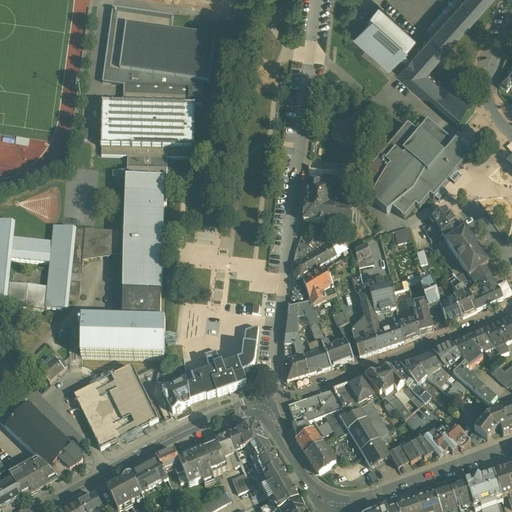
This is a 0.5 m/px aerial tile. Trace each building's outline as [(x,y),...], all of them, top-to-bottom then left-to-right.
[(461,0),(410,57),(407,61),(405,63),(397,73),(460,128),(463,125),(465,126),(467,123),(465,122),(473,113),(426,71),(489,0),(461,0)] [(414,39),(380,9),(378,7),(370,17),(372,18),(355,37),(389,67),(399,55),(403,51),(414,39)] [(203,83),(120,71),(126,26),(170,32),(172,17),(113,9),(102,84),(124,86),(123,104),(190,106),(191,106),(191,96),(191,95),(190,95),(191,91),(202,93),(203,83)] [(170,32),(126,26),(120,71),(203,83),(210,83),(210,82),(216,38),(170,32)] [(407,54),(403,51),(399,55),(404,58),(407,61),(410,57),(407,54)] [(511,69),(500,88),(507,93),(511,85),(511,69)] [(191,106),(190,106),(123,104),(102,104),(101,149),(102,149),(146,150),(193,151),(194,151),(195,106),(191,106)] [(427,119),(416,133),(408,126),(366,174),(371,178),(365,184),(375,192),(370,200),(387,214),(392,210),(404,220),(415,207),(419,210),(430,197),(433,200),(444,187),(444,186),(449,180),(454,184),(461,176),(456,172),(471,154),(468,151),(471,147),(463,140),(459,144),(456,141),(455,142),(427,119)] [(146,150),(102,149),(101,157),(127,158),(167,158),(193,159),(193,151),(146,150)] [(167,158),(127,158),(127,180),(164,181),(166,181),(167,158)] [(339,182),(308,179),(304,223),(317,224),(317,225),(333,227),(333,226),(352,228),(353,212),(342,211),(342,203),(337,203),(339,182)] [(127,180),(126,180),(124,235),(124,249),(124,256),(123,292),(124,292),(160,293),(161,293),(164,186),(164,181),(127,180)] [(457,226),(445,209),(432,220),(442,235),(457,226)] [(75,231),(54,228),(53,240),(53,244),(13,240),(13,236),(14,224),(0,223),(0,305),(6,306),(6,304),(8,286),(10,264),(11,260),(51,264),(50,268),(48,290),(46,308),(46,310),(67,312),(69,298),(69,296),(69,292),(73,257),(74,247),(75,231)] [(428,230),(436,238),(440,234),(431,226),(428,230)] [(488,267),(465,232),(463,234),(457,226),(442,235),(442,236),(447,244),(447,245),(470,279),(471,279),(486,269),(488,267)] [(409,229),(395,233),(398,247),(413,243),(409,229)] [(124,235),(75,231),(74,247),(73,257),(69,292),(80,293),(83,260),(91,261),(92,259),(100,259),(100,258),(109,258),(109,256),(117,257),(117,255),(124,256),(124,249),(124,235)] [(321,240),(313,236),(310,240),(317,245),(319,243),(321,240)] [(317,245),(310,240),(307,244),(306,246),(312,251),(317,245)] [(306,246),(300,241),(298,249),(311,259),(317,255),(312,251),(306,246)] [(327,248),(319,243),(317,245),(324,251),(328,249),(327,248)] [(328,249),(324,251),(330,262),(346,253),(333,246),(331,247),(328,249)] [(367,247),(355,253),(357,264),(370,258),(367,247)] [(311,259),(298,249),(295,256),(302,264),(311,259)] [(324,251),(317,255),(323,266),(330,262),(324,251)] [(424,252),(417,254),(421,267),(427,265),(424,252)] [(317,255),(311,259),(317,269),(323,266),(317,255)] [(302,264),(295,256),(293,268),(302,264)] [(370,258),(357,264),(358,271),(373,267),(370,258)] [(311,259),(302,264),(309,274),(317,269),(311,259)] [(302,264),(293,268),(293,276),(297,282),(309,275),(309,274),(302,264)] [(486,269),(471,279),(475,287),(478,285),(491,278),(486,269)] [(325,271),(303,284),(310,303),(333,289),(325,271)] [(456,280),(468,293),(475,287),(470,279),(464,272),(456,280)] [(498,290),(491,278),(478,285),(485,297),(498,290)] [(436,292),(431,280),(420,284),(428,305),(425,306),(427,311),(440,306),(438,299),(437,295),(436,292)] [(468,293),(456,280),(450,285),(458,295),(451,299),(452,301),(456,307),(462,319),(477,312),(473,303),(468,293)] [(368,286),(369,291),(375,315),(396,310),(390,281),(368,286)] [(47,289),(9,285),(9,286),(8,286),(6,304),(7,304),(7,308),(45,312),(45,308),(46,308),(48,290),(47,290),(47,289)] [(333,289),(310,303),(311,306),(312,306),(313,309),(326,302),(337,298),(333,289)] [(473,289),(468,293),(473,303),(479,300),(473,289)] [(441,290),(436,292),(437,295),(438,299),(442,298),(444,298),(441,290)] [(498,290),(485,297),(479,300),(473,303),(477,312),(503,300),(499,290),(498,290)] [(375,315),(369,291),(363,293),(359,294),(365,320),(352,333),(355,342),(369,338),(374,336),(379,334),(375,315)] [(160,293),(124,292),(124,322),(160,323),(160,293)] [(452,301),(444,304),(442,298),(438,299),(440,306),(447,326),(462,319),(456,307),(452,301)] [(425,306),(424,303),(413,305),(415,312),(414,312),(416,321),(419,335),(433,332),(430,320),(427,311),(425,306)] [(311,306),(296,309),(298,330),(298,334),(311,330),(309,325),(318,322),(313,309),(312,306),(311,306)] [(289,310),(287,329),(298,330),(296,309),(289,310)] [(343,313),(332,319),(338,330),(349,324),(343,313)] [(124,322),(112,322),(112,316),(83,316),(82,357),(163,359),(164,323),(124,322)] [(416,321),(403,323),(407,343),(420,338),(419,335),(416,321)] [(318,322),(309,325),(311,330),(320,327),(318,322)] [(403,323),(399,324),(400,327),(403,344),(407,343),(403,323)] [(511,335),(506,323),(484,333),(492,347),(494,350),(505,346),(511,342),(511,335)] [(327,345),(320,327),(311,330),(318,346),(322,346),(327,345)] [(400,327),(393,329),(397,346),(403,344),(400,327)] [(298,330),(287,329),(286,338),(299,338),(298,334),(298,330)] [(393,329),(383,333),(388,350),(397,346),(393,329)] [(254,330),(245,333),(243,346),(257,348),(259,330),(254,330)] [(379,334),(374,336),(379,353),(388,350),(383,333),(379,334)] [(469,340),(467,340),(476,352),(477,351),(479,350),(481,353),(484,352),(486,354),(494,350),(492,347),(484,333),(469,340)] [(355,342),(354,343),(360,360),(379,353),(374,336),(369,338),(355,342)] [(299,338),(286,338),(284,347),(291,347),(294,347),(301,347),(299,338)] [(467,340),(450,348),(460,362),(464,367),(465,373),(482,360),(476,352),(467,340)] [(334,348),(330,349),(328,344),(327,345),(322,346),(330,371),(348,364),(340,346),(339,344),(334,346),(334,348)] [(346,344),(340,346),(348,364),(353,362),(346,344)] [(237,363),(222,368),(221,366),(214,369),(215,371),(191,379),(192,379),(186,381),(190,405),(207,399),(207,400),(217,397),(217,398),(224,396),(231,394),(230,394),(237,391),(237,390),(246,386),(242,375),(247,373),(249,372),(252,370),(254,368),(255,365),(257,348),(243,346),(241,362),(238,363),(237,363)] [(314,356),(304,359),(309,378),(330,371),(322,346),(318,346),(312,348),(314,356)] [(505,346),(494,350),(499,355),(501,358),(509,355),(505,346)] [(297,360),(291,362),(291,347),(284,347),(284,363),(287,384),(309,378),(304,359),(301,347),(294,347),(297,360)] [(450,348),(439,353),(451,368),(460,362),(450,348)] [(451,368),(439,353),(433,356),(442,368),(448,372),(451,368)] [(433,356),(412,365),(413,366),(426,378),(433,373),(442,368),(433,356)] [(67,368),(58,358),(55,361),(64,371),(67,368)] [(55,361),(41,374),(50,384),(64,371),(55,361)] [(412,365),(401,368),(405,376),(406,375),(411,382),(417,388),(426,378),(413,366),(412,365)] [(401,368),(399,366),(390,369),(392,371),(398,378),(405,386),(410,383),(411,382),(406,375),(405,376),(401,368)] [(464,367),(453,377),(458,382),(468,390),(471,392),(478,384),(465,373),(464,367)] [(132,368),(115,377),(113,372),(100,378),(102,383),(90,389),(83,392),(74,397),(101,452),(125,440),(127,445),(137,440),(136,437),(143,434),(142,432),(159,423),(132,368)] [(442,368),(433,373),(449,387),(454,387),(458,382),(453,377),(450,374),(448,372),(442,368)] [(504,374),(499,369),(492,375),(508,389),(509,388),(511,384),(511,375),(508,371),(504,374)] [(392,371),(365,381),(383,401),(384,400),(393,392),(394,391),(397,394),(402,389),(405,386),(398,378),(392,371)] [(178,387),(171,390),(171,389),(163,393),(166,399),(165,399),(168,405),(169,404),(173,413),(176,413),(177,414),(181,412),(181,410),(190,406),(186,381),(186,378),(176,382),(178,387)] [(362,379),(347,386),(347,387),(358,406),(365,402),(374,397),(362,379)] [(468,390),(458,382),(452,391),(448,397),(459,404),(468,390)] [(416,389),(410,383),(405,386),(416,397),(422,403),(428,397),(417,388),(416,389)] [(497,401),(478,384),(471,392),(490,409),(497,401)] [(416,397),(405,386),(402,389),(404,392),(404,394),(412,402),(416,397)] [(347,387),(333,393),(344,411),(345,413),(338,416),(339,418),(348,433),(367,421),(361,411),(358,406),(347,387)] [(397,397),(393,392),(384,400),(389,405),(397,412),(403,408),(395,399),(397,397)] [(333,393),(319,398),(326,418),(344,411),(333,393)] [(416,397),(412,402),(419,409),(424,405),(422,403),(416,397)] [(428,397),(422,403),(424,405),(425,404),(426,405),(430,401),(429,400),(430,399),(428,397)] [(318,398),(289,408),(295,425),(292,426),(294,430),(307,425),(326,418),(319,398),(318,398)] [(365,402),(358,406),(361,411),(367,407),(365,402)] [(82,457),(27,405),(5,429),(37,460),(59,480),(78,470),(80,467),(82,463),(82,457)] [(397,412),(389,405),(384,407),(390,417),(397,412)] [(388,435),(369,406),(367,407),(361,411),(367,421),(379,441),(388,435)] [(403,408),(397,412),(405,422),(411,416),(403,408)] [(326,418),(328,423),(339,418),(338,416),(345,413),(344,411),(326,418)] [(503,439),(510,436),(503,417),(495,411),(474,435),(487,445),(500,430),(503,439)] [(339,418),(328,423),(334,433),(339,441),(349,435),(348,433),(339,418)] [(367,421),(348,433),(349,435),(371,471),(385,462),(386,463),(387,462),(386,461),(390,459),(389,458),(382,446),(379,441),(367,421)] [(334,433),(328,423),(318,429),(324,439),(334,433)] [(255,425),(238,435),(237,433),(234,434),(228,436),(236,455),(246,451),(265,442),(255,425)] [(307,425),(294,430),(298,440),(311,432),(307,425)] [(444,433),(442,431),(436,436),(434,434),(428,439),(444,458),(449,453),(453,457),(459,451),(461,453),(471,445),(451,428),(444,433)] [(298,440),(296,442),(306,457),(322,445),(313,431),(311,432),(298,440)] [(388,435),(379,441),(382,446),(391,440),(388,435)] [(236,455),(228,436),(216,441),(217,445),(224,460),(230,457),(236,455)] [(444,458),(428,439),(423,443),(439,462),(444,458)] [(246,451),(236,455),(240,464),(250,460),(255,470),(254,470),(259,479),(255,481),(256,483),(282,473),(265,442),(246,451)] [(422,442),(403,453),(410,465),(411,466),(423,459),(424,461),(434,456),(422,442)] [(224,460),(217,445),(211,448),(222,475),(229,472),(224,460)] [(322,445),(306,457),(319,477),(336,466),(322,445)] [(203,448),(188,454),(189,457),(178,461),(181,467),(185,478),(187,483),(189,488),(202,483),(204,488),(214,483),(212,478),(222,475),(211,448),(204,451),(203,448)] [(401,450),(389,458),(390,459),(398,472),(410,465),(403,453),(401,450)] [(174,451),(156,459),(158,463),(164,475),(174,470),(181,467),(178,461),(174,451)] [(240,464),(236,455),(230,457),(233,462),(232,462),(235,470),(241,467),(240,464)] [(37,460),(9,476),(12,481),(23,500),(59,480),(37,460)] [(164,475),(158,463),(156,464),(154,465),(164,485),(166,484),(168,483),(164,475)] [(154,465),(132,477),(141,497),(164,485),(154,465)] [(185,478),(181,467),(174,470),(179,481),(185,478)] [(511,468),(495,474),(493,475),(494,477),(496,477),(498,476),(506,500),(510,511),(511,510),(511,468)] [(282,511),(299,502),(282,473),(256,483),(269,506),(260,511),(282,511)] [(121,485),(120,484),(107,491),(117,511),(120,511),(143,500),(141,497),(132,477),(131,477),(130,476),(124,479),(123,481),(124,483),(121,485)] [(506,500),(498,476),(496,477),(494,477),(501,501),(504,501),(506,500)] [(494,477),(480,482),(478,481),(477,483),(465,487),(472,509),(473,511),(497,511),(496,508),(503,506),(501,501),(494,477)] [(12,481),(0,486),(0,509),(0,510),(14,502),(15,505),(23,500),(12,481)] [(465,487),(450,492),(456,511),(464,511),(472,509),(465,487)] [(456,511),(450,492),(435,498),(440,511),(456,511)] [(226,494),(194,511),(213,511),(230,503),(226,494)] [(94,498),(76,507),(78,511),(101,511),(94,498)] [(440,511),(435,498),(416,504),(418,511),(440,511)] [(304,511),(299,502),(282,511),(304,511)]
